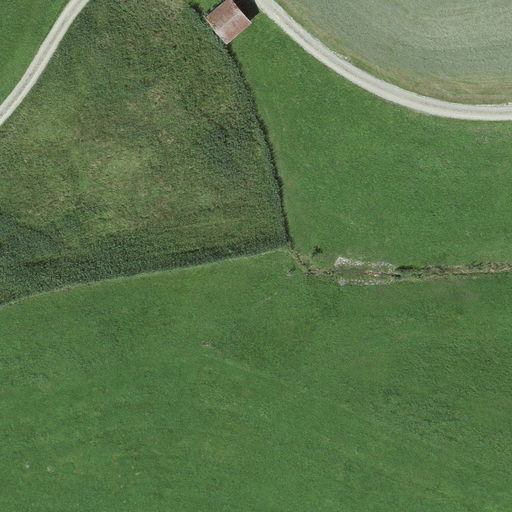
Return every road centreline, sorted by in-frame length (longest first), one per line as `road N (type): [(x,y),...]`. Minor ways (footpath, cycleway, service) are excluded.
road 1 (track): [(265,0),(346,71),(423,106),(511,111)]
road 2 (track): [(0,121),(21,101),(81,0)]
